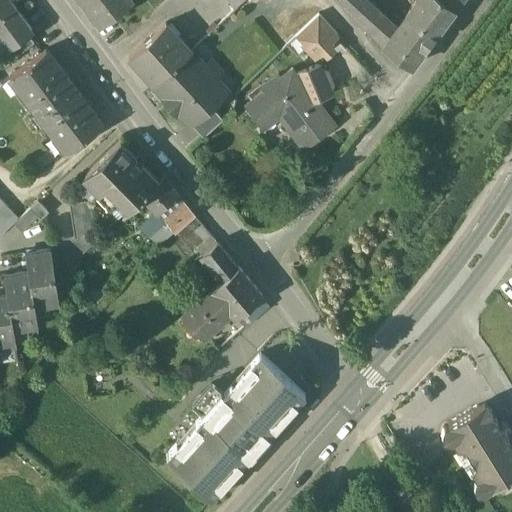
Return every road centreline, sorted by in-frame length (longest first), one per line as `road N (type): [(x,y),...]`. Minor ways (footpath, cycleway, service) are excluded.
road 1 (residential): [(256,261),(478,0)]
road 2 (residential): [(256,261),(54,0)]
road 3 (tertiary): [(349,407),(465,276),(511,207)]
road 4 (residential): [(349,407),(256,261)]
road 5 (tertiary): [(253,511),(349,407)]
